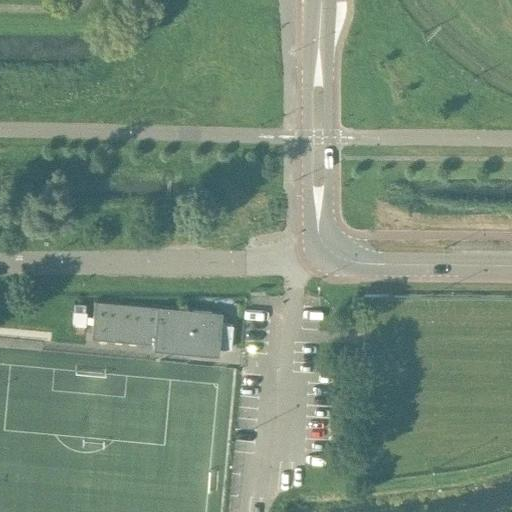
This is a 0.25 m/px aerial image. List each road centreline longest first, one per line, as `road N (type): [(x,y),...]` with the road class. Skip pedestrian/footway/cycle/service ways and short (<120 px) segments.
road 1 (unclassified): [(0,264),(296,261)]
road 2 (unclassified): [(248,482),(272,443),(296,261)]
road 3 (tertiary): [(316,56),(305,91),(306,190),(309,222),(325,249)]
road 4 (tertiary): [(325,249),(325,89),(316,56)]
road 5 (tertiary): [(325,249),(372,265),(511,267)]
